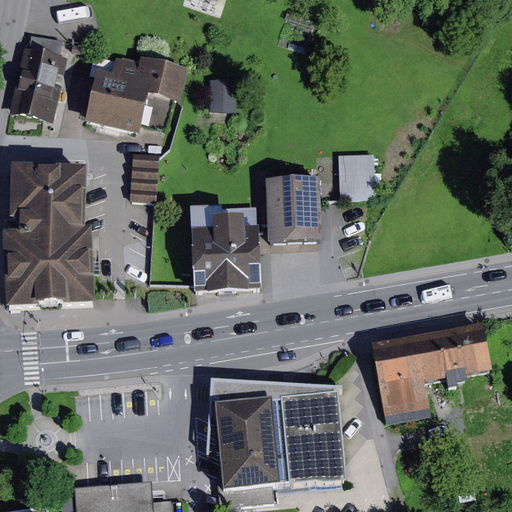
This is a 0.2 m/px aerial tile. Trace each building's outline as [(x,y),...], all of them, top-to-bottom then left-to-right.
[(68,43),(35,39),(34,53),(28,52),(13,117),(58,127),(67,90),(58,88),(61,77),(68,79),(72,62),(67,61),(68,43)] [(99,77),(86,127),(140,141),(150,101),(184,109),(192,76),(144,63),(143,68),(119,62),(115,81),(99,77)] [(214,82),(213,115),(242,115),(242,83),(214,82)] [(157,205),(163,157),(137,153),(131,201),(157,205)] [(342,157),(342,196),(376,196),(375,156),(342,157)] [(14,235),(16,313),(57,309),(100,307),(96,234),(87,235),(87,167),(19,164),(17,217),(24,217),(24,226),(24,234),(14,235)] [(267,186),(270,248),(326,245),(323,183),(267,186)] [(196,300),(263,296),(259,233),(244,234),(244,224),(211,226),(212,236),(192,237),(196,300)] [(487,330),(374,352),(386,416),(499,394),(487,330)] [(220,460),(221,500),(349,488),(343,397),(215,386),(208,458),(220,460)] [(511,400),(470,407),(482,481),(511,476),(511,400)]
